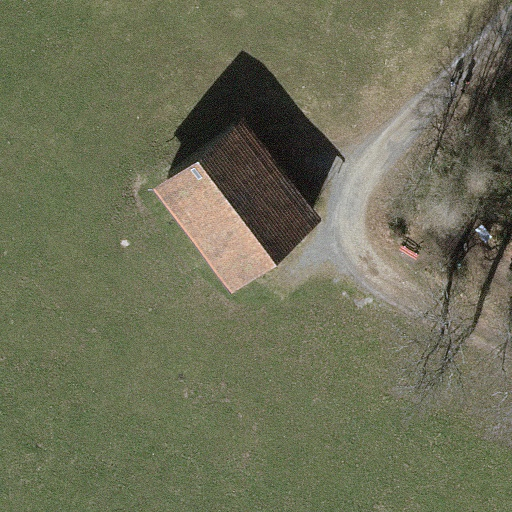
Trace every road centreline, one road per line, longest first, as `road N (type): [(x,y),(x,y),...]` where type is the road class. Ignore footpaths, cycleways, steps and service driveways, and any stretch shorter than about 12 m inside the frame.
road 1 (track): [(511,329),(354,264),(358,185)]
road 2 (track): [(511,31),(358,185)]
